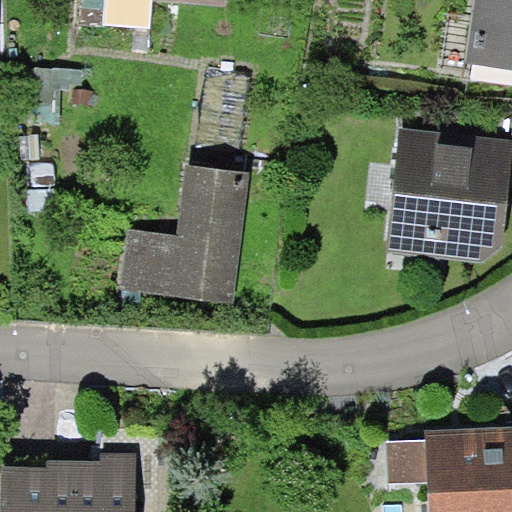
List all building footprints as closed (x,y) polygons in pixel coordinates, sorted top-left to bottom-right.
[(511,0),(474,0),(466,62),(511,68),(511,0)] [(511,139),(399,126),(385,250),(482,261),(502,245),(511,151),(511,139)] [(127,229),(120,291),(234,304),(250,172),(185,165),(177,235),(127,229)] [(511,511),(511,425),(426,429),(426,439),(386,441),(388,483),(428,482),(429,511),(511,511)] [(136,511),(137,453),(101,452),(101,460),(47,459),(47,466),(2,465),(0,511),(136,511)]
